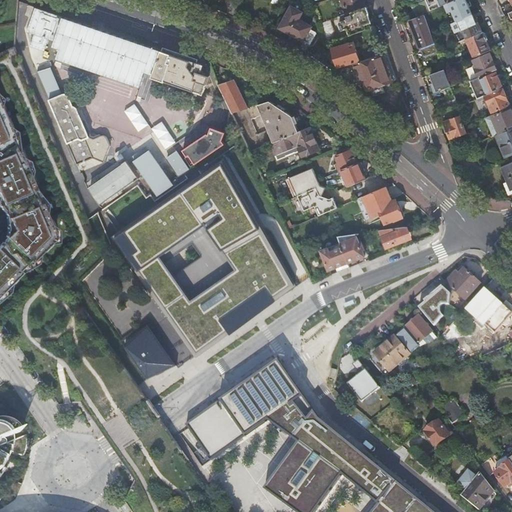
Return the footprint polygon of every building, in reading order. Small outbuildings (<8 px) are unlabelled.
[(281,0),(273,0),(271,5),(278,8),(281,0)] [(362,0),(341,0),(347,14),(351,13),(365,8),(362,0)] [(448,4),(456,0),(426,0),(431,11),(448,4)] [(472,15),(465,0),(456,0),(448,4),(456,22),(457,21),(472,15)] [(303,13),(292,7),(280,28),(311,45),(317,34),(316,32),(311,29),(312,27),(299,19),(303,13)] [(348,30),(350,36),(366,30),(364,25),(371,23),(365,8),(351,13),(352,15),(347,17),(348,20),(339,23),(342,31),(347,29),(348,30)] [(424,14),(412,19),(413,21),(411,22),(413,29),(418,41),(415,42),(418,49),(421,48),(435,42),(431,33),(424,14)] [(476,24),(472,15),(457,21),(461,31),(463,30),(467,39),(483,32),(478,23),(476,24)] [(320,24),(326,44),(337,40),(330,21),(320,24)] [(491,51),(483,32),(467,39),(475,58),(491,51)] [(333,49),(339,68),(352,64),(360,62),(354,43),(333,49)] [(162,52),(153,74),(152,78),(202,95),(209,78),(201,74),(203,66),(162,52)] [(383,86),(397,81),(388,54),(360,62),(352,64),(359,84),(365,82),(369,81),(372,89),(374,95),(385,92),(383,86)] [(475,66),(479,77),(497,70),(490,54),(474,61),(476,66),(475,66)] [(42,70),(35,72),(47,100),(61,94),(50,67),(42,70)] [(445,70),(426,77),(429,85),(434,84),(437,91),(451,86),(445,70)] [(487,95),(503,89),(496,73),(481,79),(487,95)] [(479,77),(470,81),(478,99),(487,95),(479,77)] [(247,109),(234,80),(233,81),(229,82),(243,110),(247,109)] [(229,82),(218,85),(217,85),(231,114),(243,110),(229,82)] [(510,105),(503,89),(487,95),(486,96),(493,113),(510,105)] [(90,159),(101,163),(107,146),(104,139),(104,138),(103,137),(102,137),(102,136),(101,136),(100,136),(99,136),(91,140),(87,138),(84,132),(84,131),(83,131),(82,131),(82,130),(81,130),(71,107),(69,101),(67,96),(66,96),(66,95),(65,95),(65,94),(64,94),(63,94),(62,94),(61,94),(47,100),(74,165),(90,159)] [(0,299),(10,291),(12,282),(21,273),(38,262),(40,254),(50,243),(58,242),(58,229),(51,224),(46,213),(48,204),(36,189),(33,180),(34,177),(29,160),(22,156),(18,148),(16,128),(9,125),(0,105),(2,98),(0,95),(0,205),(3,210),(6,214),(8,228),(6,236),(7,238),(1,244),(0,245),(0,299)] [(455,96),(438,102),(442,110),(458,104),(455,96)] [(74,108),(77,107),(74,101),(72,100),(71,100),(69,101),(71,107),(72,107),(73,107),(74,107),(74,108)] [(298,132),(291,115),(270,101),(247,109),(243,110),(231,114),(242,136),(249,152),(271,143),(298,132)] [(84,132),(74,108),(74,107),(73,107),(72,107),(71,107),(81,130),(82,130),(82,131),(83,131),(84,131),(84,132)] [(511,109),(511,107),(492,115),(500,134),(511,128),(511,109)] [(445,123),(447,129),(448,132),(451,139),(466,133),(460,117),(459,117),(457,116),(453,117),(453,119),(445,123)] [(89,136),(82,119),(80,120),(84,132),(87,138),(91,140),(99,136),(98,135),(97,135),(96,135),(91,137),(89,136)] [(298,132),(271,143),(277,159),(299,150),(302,157),(318,150),(309,128),(298,132)] [(511,128),(500,134),(499,134),(502,142),(500,143),(507,158),(511,155),(511,128)] [(206,135),(181,152),(190,166),(193,164),(194,166),(224,146),(221,142),(224,134),(210,129),(208,136),(206,135)] [(171,185),(147,151),(131,162),(155,196),(171,185)] [(333,166),(336,173),(356,165),(352,154),(349,151),(335,157),(337,164),(333,166)] [(175,152),(165,158),(177,175),(186,168),(175,152)] [(124,161),(119,164),(120,166),(97,181),(86,189),(97,204),(131,181),(131,183),(136,179),(124,161)] [(94,177),(97,181),(120,166),(119,164),(117,161),(94,177)] [(343,189),(365,180),(361,173),(365,170),(362,162),(356,165),(336,173),(343,189)] [(511,190),(511,163),(502,167),(511,191),(511,190)] [(293,290),(290,284),(222,165),(131,228),(114,240),(197,356),(293,290)] [(314,168),(286,180),(294,198),(298,197),(304,211),(314,206),(318,216),(337,208),(332,198),(329,200),(322,197),(325,188),(322,187),(314,168)] [(386,187),(355,201),(362,215),(393,202),(386,187)] [(393,202),(362,215),(365,222),(380,215),(384,225),(393,221),(394,223),(403,219),(395,201),(393,202)] [(408,228),(386,231),(378,232),(381,239),(386,248),(402,242),(412,238),(408,228)] [(355,235),(338,237),(340,244),(342,249),(348,263),(364,256),(355,235)] [(328,271),(348,263),(342,249),(340,244),(321,251),(328,271)] [(465,301),(480,284),(464,270),(459,274),(456,272),(445,284),(465,301)] [(484,328),(504,306),(485,289),(465,310),(484,328)] [(429,324),(426,320),(423,323),(419,316),(394,336),(408,354),(418,346),(419,347),(433,341),(436,338),(426,326),(429,324)] [(484,354),(510,344),(511,342),(511,322),(510,319),(489,328),(479,342),(484,354)] [(148,325),(124,348),(147,381),(177,366),(148,325)] [(394,336),(374,353),(388,371),(408,354),(394,336)] [(173,348),(181,363),(193,357),(184,341),(173,348)] [(434,511),(320,419),(279,360),(186,424),(211,461),(269,421),(298,442),(265,489),(296,511),(315,511),(343,475),(378,504),(371,511),(434,511)] [(363,400),(382,385),(368,368),(350,382),(363,400)] [(410,376),(408,377),(410,379),(406,383),(404,380),(402,382),(408,389),(416,384),(410,376)] [(147,400),(142,393),(131,377),(81,404),(88,415),(98,428),(103,437),(149,403),(147,400)] [(440,409),(452,425),(465,415),(454,400),(440,409)] [(150,403),(149,403),(103,437),(108,443),(113,451),(159,418),(160,418),(155,411),(150,403)] [(132,477),(177,444),(161,421),(159,418),(113,451),(118,457),(126,469),(132,477)] [(446,426),(443,428),(439,422),(424,432),(435,446),(451,434),(446,426)] [(0,478),(1,478),(11,461),(9,460),(13,452),(24,456),(27,450),(28,443),(27,435),(17,439),(17,435),(16,431),(12,427),(7,425),(2,424),(0,424),(0,478)] [(509,462),(506,457),(496,463),(496,468),(498,470),(509,462)] [(498,470),(494,472),(505,487),(508,488),(511,484),(511,465),(511,464),(509,462),(498,470)] [(467,490),(476,478),(468,471),(458,483),(467,490)] [(461,496),(479,510),(493,493),(479,474),(476,478),(467,490),(461,496)]
